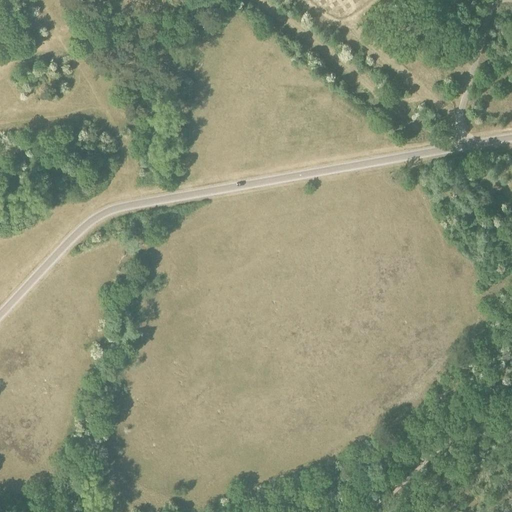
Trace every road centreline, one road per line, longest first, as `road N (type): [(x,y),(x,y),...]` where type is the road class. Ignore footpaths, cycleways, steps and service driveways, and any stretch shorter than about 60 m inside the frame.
road 1 (unknown): [(360,511),(449,441),(484,393),(511,384)]
road 2 (track): [(408,128),(257,0)]
road 3 (track): [(460,125),(318,0)]
